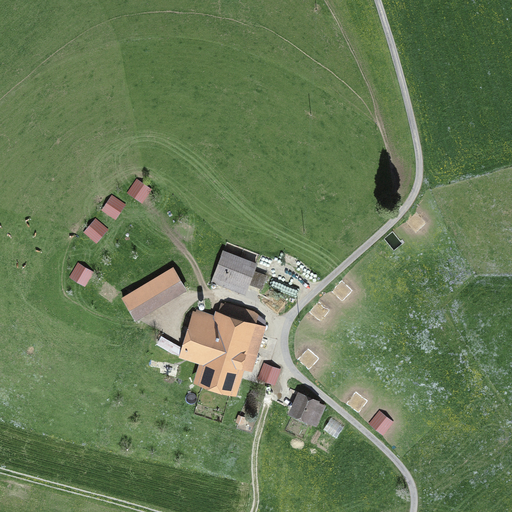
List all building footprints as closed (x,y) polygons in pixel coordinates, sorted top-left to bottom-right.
[(352,229),(341,238),(350,248),(361,239),(352,229)] [(263,263),(226,249),(212,287),(249,301),(263,263)] [(173,266),(121,296),(135,319),(186,289),(173,266)] [(224,301),(222,309),(259,322),(262,313),(224,301)] [(203,368),(198,385),(241,398),(248,374),(256,377),(270,330),(219,315),(217,321),(196,315),(182,362),(203,368)] [(178,367),(163,363),(161,373),(176,376),(178,367)] [(330,408),(301,396),(291,419),(320,431),(330,408)] [(46,508),(57,511),(65,511),(70,498),(52,492),(46,508)] [(108,511),(110,510),(91,503),(88,511),(108,511)]
